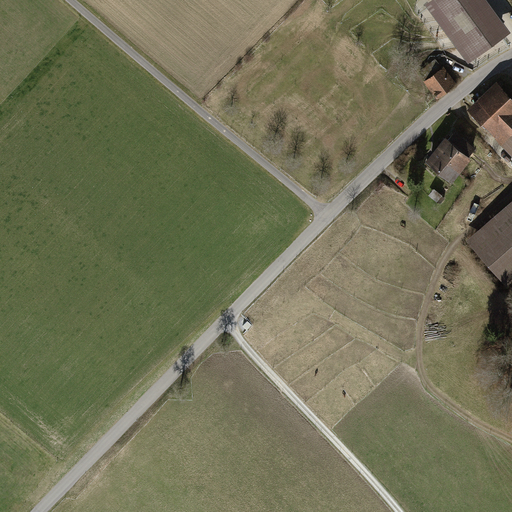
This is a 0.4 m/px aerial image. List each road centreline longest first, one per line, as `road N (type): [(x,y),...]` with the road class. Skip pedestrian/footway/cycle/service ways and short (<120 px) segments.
road 1 (unclassified): [(40,511),(435,112),(511,56)]
road 2 (track): [(328,217),(70,0)]
road 3 (track): [(511,442),(435,391),(417,349),(439,268),(511,193)]
road 4 (track): [(397,511),(225,320)]
